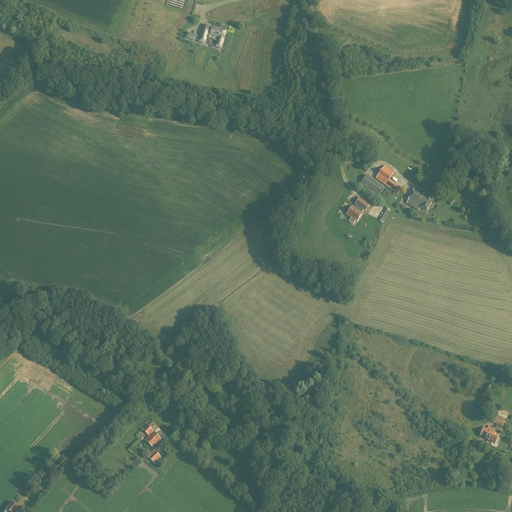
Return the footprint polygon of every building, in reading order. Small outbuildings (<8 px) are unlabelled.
[(207,19),(202,18),(197,35),(203,37),(205,27),(204,27),(207,19)] [(219,23),(211,21),(208,29),(216,31),(213,40),(219,42),(224,25),(219,24),(219,23)] [(402,189),(389,180),(394,173),(384,166),(376,178),(398,195),(402,189)] [(384,188),(367,175),(361,182),(379,195),(384,188)] [(415,188),(407,201),(419,207),(427,212),(435,198),(429,194),(428,196),(415,188)] [(450,196),(445,189),(439,195),(445,201),(450,196)] [(455,202),(452,197),(447,201),(451,205),(455,202)] [(360,199),(357,203),(355,205),(360,208),(358,211),(352,207),(347,215),(351,219),(349,222),(353,225),(355,221),(356,222),(362,214),(361,213),(363,210),(365,212),(369,205),(360,199)] [(384,223),(391,210),(386,208),(379,220),(384,223)] [(490,422),(502,427),(505,422),(504,422),(505,419),(498,416),(496,418),(493,417),(490,422)] [(149,437),(145,441),(152,448),(161,440),(146,425),(142,430),(149,437)] [(480,437),(495,444),(499,435),(484,428),(480,437)] [(471,438),(468,443),(474,447),(476,443),(475,442),(476,441),(471,438)] [(161,458),(158,454),(154,450),(147,457),(155,464),(161,458)] [(14,499),(18,503),(22,499),(18,495),(14,499)] [(2,511),(15,511),(19,509),(12,503),(2,511)]
